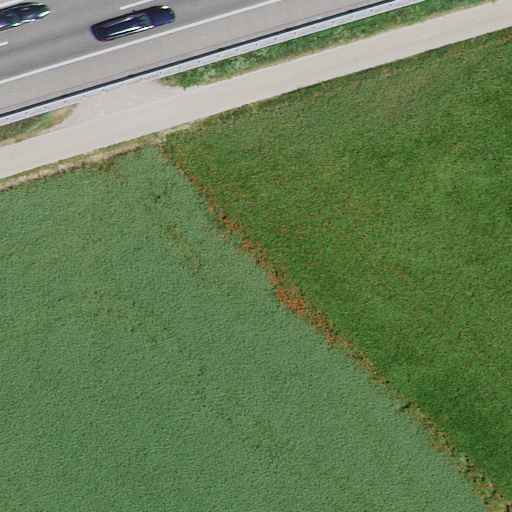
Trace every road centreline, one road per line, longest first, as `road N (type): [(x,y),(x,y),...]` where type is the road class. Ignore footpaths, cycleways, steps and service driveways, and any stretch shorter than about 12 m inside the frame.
road 1 (track): [(511,14),(0,164)]
road 2 (motorway): [(0,44),(149,0)]
road 3 (track): [(89,0),(122,126)]
